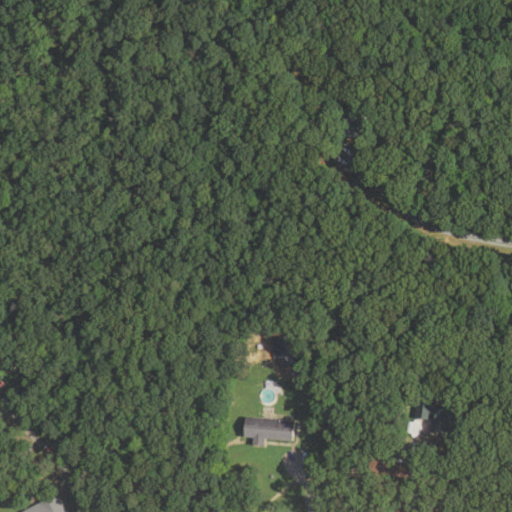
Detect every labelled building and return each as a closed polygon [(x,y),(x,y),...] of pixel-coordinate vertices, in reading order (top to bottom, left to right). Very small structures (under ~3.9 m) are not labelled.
[(363,139),(341,138),(343,108),(365,109),(363,139)] [(343,188),(325,175),(334,163),(352,176),(343,188)] [(462,411),(460,434),(432,430),(434,415),(429,414),(429,418),(413,416),(415,402),(431,404),(430,408),(436,409),(436,407),(444,408),(444,404),(454,405),(454,410),(462,411)] [(291,440),(262,437),(261,444),(250,443),(251,436),(241,435),(243,415),(293,421),(291,440)] [(15,511),(55,492),(65,511),(15,511)]
